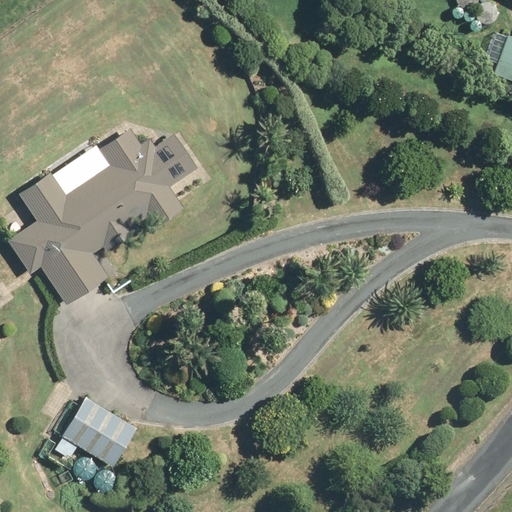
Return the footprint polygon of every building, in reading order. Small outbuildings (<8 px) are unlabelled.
[(502,10),(488,0),(448,0),(447,2),(486,31),(502,10)] [(511,37),(493,32),(479,72),(511,83),(511,37)] [(179,207),(164,184),(191,166),(168,131),(151,142),(135,141),(126,127),(95,147),(92,141),(12,193),(29,220),(1,238),(24,274),(35,267),(59,303),(104,274),(93,256),(151,219),(154,223),(179,207)] [(56,433),(58,435),(51,447),(68,456),(75,444),(110,463),(132,424),(78,394),(56,433)] [(72,458),(71,459),(69,461),(69,463),(68,465),(68,468),(68,470),(69,472),(70,474),(72,476),(73,477),(75,478),(77,479),(80,480),(82,480),(84,479),(86,479),(88,478),(89,477),(89,478),(89,480),(90,483),(91,484),(92,486),(94,488),(96,489),(98,490),(100,490),(102,490),(104,490),(106,490),(108,489),(110,488),(112,486),(113,484),(114,482),(115,480),(115,478),(115,476),(114,474),(113,472),(112,470),(111,468),(109,467),(107,466),(105,465),(103,465),(101,465),(99,465),(97,466),(95,467),(94,468),(94,466),(93,464),(93,462),(92,460),(90,458),(89,456),(87,455),(85,455),(82,454),(80,454),(78,454),(76,455),(74,456),(72,458)]
